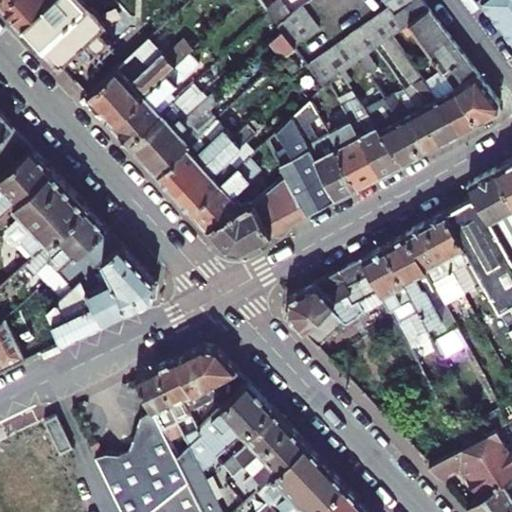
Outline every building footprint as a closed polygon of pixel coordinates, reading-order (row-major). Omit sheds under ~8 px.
[(6,0),(3,3),(23,24),(49,0),(6,0)] [(49,0),(23,24),(60,65),(82,44),(97,61),(115,45),(100,29),(107,22),(88,2),(90,0),(49,0)] [(270,12),(278,24),(291,14),(281,0),(277,0),(267,8),(270,12)] [(395,14),(414,0),(387,0),(386,1),(389,6),(395,14)] [(410,23),(430,8),(424,0),(414,0),(395,14),(405,27),(410,23)] [(511,0),(485,0),(502,23),(503,22),(511,15),(511,0)] [(312,16),(303,5),(291,14),(278,24),(282,29),(286,34),(312,16)] [(389,6),(377,15),(393,36),(405,27),(395,14),(389,6)] [(430,8),(410,23),(442,68),(480,120),(499,110),(500,101),(430,8)] [(393,36),(377,15),(366,23),(381,44),(383,42),(393,36)] [(511,15),(503,22),(511,34),(511,15)] [(295,46),(320,27),(312,16),(286,34),(295,46)] [(381,44),(366,23),(354,31),(370,52),(377,47),(381,44)] [(271,40),(284,57),(295,46),(286,34),(282,29),(271,40)] [(343,40),(358,61),(359,60),(369,53),(370,52),(354,31),(343,40)] [(87,94),(113,122),(191,51),(195,47),(185,36),(167,53),(164,49),(154,57),(142,44),(87,94)] [(408,91),(443,140),(461,130),(425,80),(393,36),(383,42),(412,82),(415,86),(408,91)] [(333,47),(348,68),(358,61),(343,40),(333,47)] [(321,55),(337,77),(342,73),(348,68),(333,47),(321,55)] [(113,122),(130,141),(162,111),(155,103),(170,90),(201,61),(191,51),(113,122)] [(424,150),(443,140),(408,91),(401,96),(398,91),(397,92),(369,53),(359,60),(374,81),(424,150)] [(308,64),(324,86),(330,82),(337,77),(321,55),(308,64)] [(442,68),(425,80),(461,130),(480,120),(442,68)] [(367,109),(404,161),(424,150),(374,81),(366,86),(378,102),(375,104),(367,109)] [(405,87),(408,91),(415,86),(412,82),(405,87)] [(162,111),(130,141),(144,156),(209,97),(203,90),(199,93),(191,84),(177,97),(162,111)] [(401,96),(408,91),(405,87),(398,91),(401,96)] [(144,156),(158,172),(218,117),(210,108),(222,97),(216,90),(209,97),(144,156)] [(162,111),(177,97),(170,90),(155,103),(162,111)] [(351,119),(381,174),(404,161),(367,109),(357,95),(342,103),(351,119)] [(337,197),(359,185),(329,131),(318,137),(310,121),(320,115),(314,105),(311,98),(292,116),(337,197)] [(329,131),(359,185),(381,174),(351,119),(341,124),(326,98),(314,105),(320,115),(329,131)] [(0,137),(14,125),(0,109),(0,137)] [(285,169),(309,213),(337,197),(292,116),(268,138),(283,165),(285,169)] [(158,172),(175,190),(235,135),(218,117),(158,172)] [(175,190),(192,209),(238,167),(229,157),(257,131),(249,122),(235,135),(175,190)] [(0,137),(0,149),(3,153),(18,139),(23,135),(14,125),(0,137)] [(229,157),(238,167),(251,154),(266,140),(257,131),(229,157)] [(18,139),(28,150),(33,146),(23,135),(18,139)] [(18,201),(53,168),(33,146),(28,150),(0,175),(0,202),(10,193),(18,201)] [(192,209),(208,226),(243,205),(239,200),(233,194),(262,166),(251,154),(238,167),(192,209)] [(511,157),(496,166),(511,197),(511,157)] [(264,180),(271,187),(283,178),(280,172),(285,169),(283,165),(264,180)] [(511,197),(496,166),(469,181),(475,193),(511,260),(511,197)] [(35,253),(88,205),(53,168),(18,201),(16,202),(25,212),(8,228),(7,234),(13,241),(19,240),(21,238),(35,253)] [(265,191),(286,225),(309,213),(285,169),(280,172),(283,178),(271,187),(265,191)] [(264,180),(239,200),(243,205),(252,199),(254,201),(265,191),(271,187),(264,180)] [(252,199),(243,205),(208,226),(227,246),(242,249),(286,225),(265,191),(254,201),(252,199)] [(0,202),(0,216),(16,202),(18,201),(10,193),(0,202)] [(511,260),(475,193),(445,210),(484,281),(488,290),(495,302),(500,311),(507,323),(511,320),(511,328),(510,330),(511,332),(511,260)] [(35,253),(24,263),(34,274),(38,271),(61,297),(82,278),(103,259),(122,242),(88,205),(35,253)] [(445,210),(426,220),(453,270),(464,264),(476,286),(481,294),(488,290),(484,281),(445,210)] [(427,269),(407,231),(385,243),(429,326),(435,338),(449,330),(435,303),(426,286),(422,286),(422,285),(416,274),(427,269)] [(128,308),(151,296),(155,279),(122,242),(103,259),(128,308)] [(429,326),(385,243),(363,255),(387,299),(411,346),(421,341),(417,333),(429,326)] [(318,280),(289,296),(286,310),(304,329),(318,344),(343,321),(347,321),(359,315),(360,312),(364,309),(365,311),(387,299),(363,255),(318,280)] [(82,278),(103,320),(128,308),(103,259),(82,278)] [(453,270),(465,292),(476,286),(464,264),(453,270)] [(427,269),(416,274),(422,285),(433,279),(427,269)] [(446,274),(434,281),(443,298),(445,303),(455,297),(457,296),(446,274)] [(48,309),(63,340),(103,320),(82,278),(61,297),(48,309)] [(481,294),(487,307),(495,302),(488,290),(481,294)] [(443,298),(435,303),(449,330),(458,326),(445,303),(443,298)] [(0,321),(0,369),(26,358),(7,316),(0,321)] [(183,395),(188,404),(192,402),(195,407),(211,398),(213,396),(223,404),(249,380),(217,345),(203,342),(174,356),(193,390),(183,395)] [(330,357),(342,369),(353,360),(345,349),(330,357)] [(193,390),(174,356),(157,365),(174,400),(169,403),(178,420),(192,413),(188,404),(183,395),(193,390)] [(137,375),(153,407),(169,439),(184,433),(178,420),(169,403),(174,400),(157,365),(137,375)] [(223,511),(202,469),(205,467),(208,466),(211,463),(214,461),(216,459),(217,455),(242,431),(271,404),(249,380),(223,404),(213,414),(199,426),(200,429),(202,434),(190,445),(178,457),(189,480),(205,511),(223,511)] [(224,463),(234,474),(245,464),(289,423),(271,404),(242,431),(250,439),(224,463)] [(169,439),(153,407),(141,413),(130,448),(118,453),(107,450),(95,456),(122,511),(149,511),(189,480),(178,457),(169,439)] [(73,447),(57,414),(44,420),(60,451),(60,453),(73,447)] [(259,488),(307,442),(289,423),(245,464),(254,474),(249,478),(259,488)] [(462,466),(480,495),(511,473),(511,448),(509,444),(503,442),(496,428),(486,433),(463,446),(429,463),(442,477),(462,466)] [(186,437),(190,445),(202,434),(200,429),(186,437)] [(255,511),(274,511),(327,463),(307,442),(259,488),(258,489),(268,500),(255,511)] [(313,511),(345,483),(327,463),(274,511),(313,511)] [(467,504),(474,511),(504,511),(511,507),(511,473),(480,495),(467,504)] [(205,511),(189,480),(149,511),(205,511)] [(353,511),(364,503),(345,483),(313,511),(353,511)] [(372,511),(364,503),(353,511),(372,511)]
